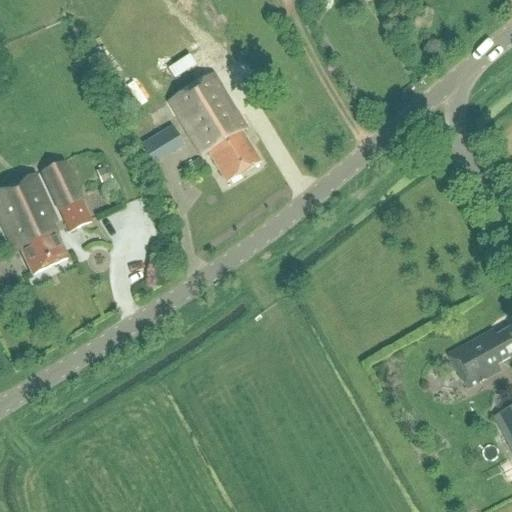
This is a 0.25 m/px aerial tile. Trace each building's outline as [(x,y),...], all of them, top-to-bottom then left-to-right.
[(226,186),(259,166),(240,135),(245,131),(212,77),(168,104),(201,158),(207,154),(226,186)] [(68,235),(90,224),(61,163),(39,174),(68,235)] [(32,278),(67,262),(51,227),(56,225),(34,178),(0,193),(0,224),(14,254),(19,252),(32,278)] [(499,373),(495,368),(511,358),(511,328),(494,339),(491,334),(447,358),(466,392),(499,373)] [(416,436),(440,426),(420,380),(397,390),(416,436)] [(511,409),(494,419),(499,428),(491,432),(501,451),(509,447),(511,452),(511,409)] [(490,448),(481,453),(498,482),(507,477),(490,448)]
